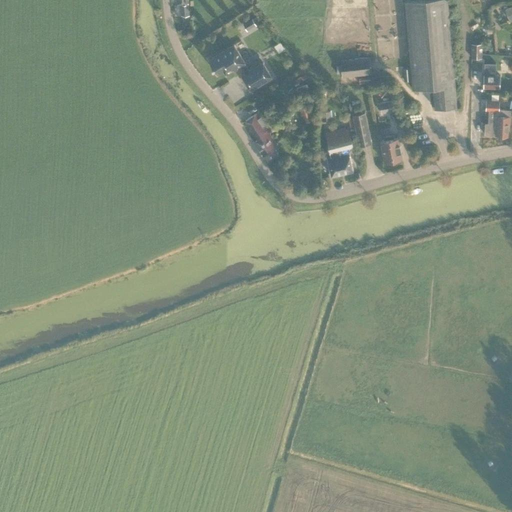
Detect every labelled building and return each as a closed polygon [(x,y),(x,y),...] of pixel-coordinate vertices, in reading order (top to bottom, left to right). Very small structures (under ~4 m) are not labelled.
[(182,14),(189,14),(188,2),(188,0),(177,0),(178,2),(181,2),(182,14)] [(405,0),(413,87),(433,85),(435,107),(458,105),(448,0),(405,0)] [(257,24),(252,17),(243,22),(247,30),(257,24)] [(234,42),(215,54),(216,55),(210,59),(217,72),(224,68),(226,73),(241,64),(245,71),(242,73),(250,88),(272,75),(263,61),(250,69),(234,42)] [(472,43),(472,57),(482,57),(482,43),(472,43)] [(369,56),(341,58),(343,75),(371,73),(369,56)] [(496,61),(485,61),(484,85),(500,86),(500,73),(496,73),(496,61)] [(276,110),(285,104),(281,98),(272,103),(276,110)] [(511,108),(499,107),(500,98),(487,98),(486,108),(489,108),(489,121),(486,121),(485,133),(509,134),(510,114),(511,114),(511,108)] [(380,101),(382,112),(394,110),(392,99),(380,101)] [(303,113),(306,121),(314,117),(308,104),(299,107),(301,114),(303,113)] [(322,110),(322,121),(331,121),(331,110),(322,110)] [(360,144),(372,141),(366,110),(353,112),(360,144)] [(278,145),(265,124),(267,122),(262,115),(260,116),(257,112),(246,119),(258,138),(256,139),(268,159),(279,152),(275,147),(278,145)] [(354,144),(349,125),(325,131),(331,155),(328,156),(332,174),(355,168),(351,151),(344,153),(343,147),(354,144)] [(385,160),(403,156),(399,136),(394,137),(393,133),(384,135),(385,139),(380,140),(385,160)]
